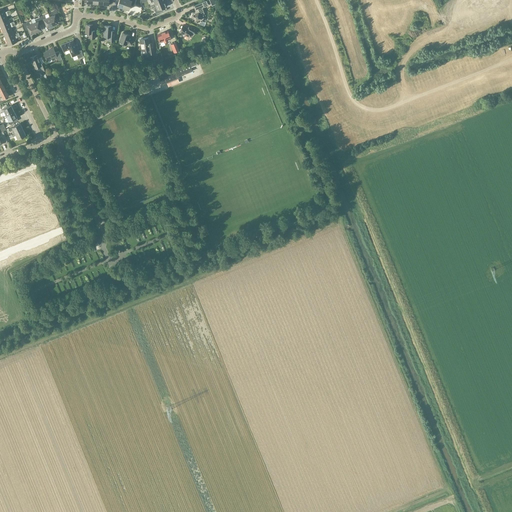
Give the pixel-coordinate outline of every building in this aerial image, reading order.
[(133,6),(135,0),(125,0),(123,8),(129,10),(130,5),(133,6)] [(164,1),(155,5),(156,8),(154,9),(156,14),(162,12),(161,9),(167,6),(164,1)] [(204,13),(202,8),(208,6),(206,1),(194,6),(197,13),(195,13),(193,12),(190,18),(193,19),(192,21),(197,23),(198,21),(201,22),(202,21),(203,20),(204,18),(203,16),(204,13)] [(56,18),(59,17),(56,10),(51,12),(53,16),(49,17),(53,25),(58,23),(56,18)] [(53,25),(49,17),(46,18),(45,15),(40,17),(42,24),(45,22),(47,27),(53,25)] [(40,25),(42,24),(40,17),(34,19),(36,22),(33,24),(36,32),(41,30),(40,25)] [(10,25),(8,20),(0,22),(0,25),(1,29),(10,25)] [(36,32),(33,24),(29,25),(28,22),(23,24),(26,30),(28,29),(30,34),(36,32)] [(95,38),(95,31),(92,31),(93,25),(86,24),(85,33),(89,33),(89,38),(95,38)] [(12,31),(10,25),(1,29),(3,34),(12,31)] [(194,34),(197,29),(190,25),(189,28),(183,25),(179,32),(189,37),(191,33),(194,34)] [(115,31),(112,31),(112,26),(104,26),(103,36),(108,37),(108,41),(114,41),(115,34),(115,31)] [(15,36),(12,31),(3,34),(6,40),(15,36)] [(157,35),(160,42),(164,41),(165,41),(167,40),(167,39),(171,38),(168,31),(157,35)] [(129,37),(130,35),(122,33),(119,42),(127,45),(127,43),(131,44),(133,38),(129,37)] [(17,42),(15,36),(6,40),(8,46),(17,42)] [(153,43),(149,43),(148,38),(140,39),(142,51),(148,50),(148,54),(154,53),(153,46),(153,43)] [(78,59),(83,57),(82,50),(78,51),(77,45),(75,45),(73,40),(61,45),(64,52),(69,49),(72,57),(77,55),(78,59)] [(171,44),(174,52),(179,50),(176,42),(171,44)] [(57,60),(61,58),(59,51),(55,53),(53,48),(49,50),(50,50),(43,53),(47,61),(56,57),(57,60)] [(42,71),(46,69),(44,63),(41,64),(37,55),(30,58),(34,69),(40,66),(42,71)] [(189,62),(158,75),(162,85),(179,78),(178,77),(193,71),(189,62)] [(0,91),(0,93),(1,93),(3,99),(8,96),(5,89),(0,91)] [(6,115),(14,111),(11,105),(1,110),(2,113),(4,112),(6,115)] [(17,117),(14,111),(6,115),(2,117),(4,119),(7,117),(9,121),(17,117)] [(15,133),(23,129),(20,123),(12,127),(8,129),(9,131),(13,130),(15,133)] [(17,139),(26,135),(23,129),(15,133),(12,134),(13,137),(16,135),(17,139)] [(3,233),(0,234),(0,240),(2,246),(8,244),(6,241),(10,239),(6,228),(1,230),(3,233)]
